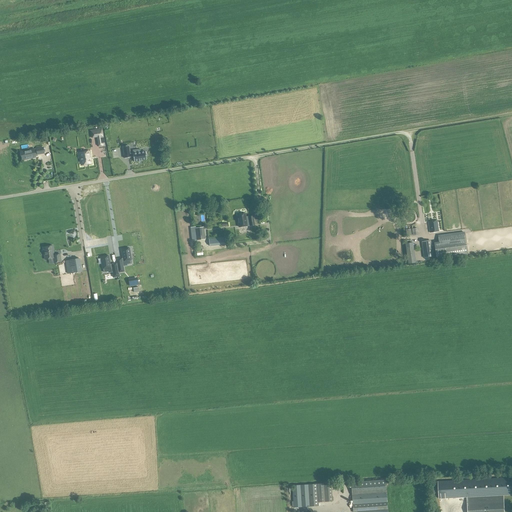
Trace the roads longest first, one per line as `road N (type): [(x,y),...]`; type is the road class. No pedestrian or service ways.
road 1 (track): [(511,113),(171,169)]
road 2 (unclassified): [(0,198),(171,169)]
